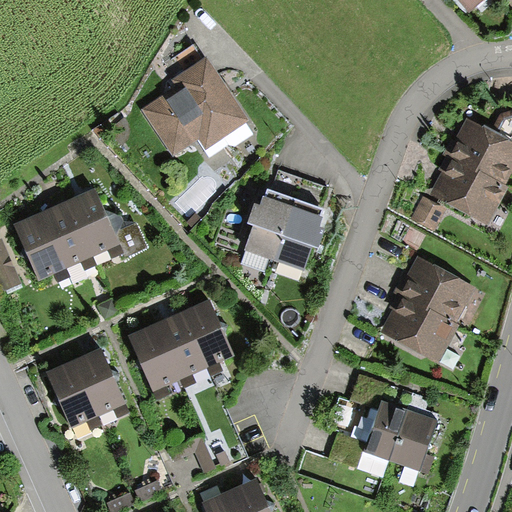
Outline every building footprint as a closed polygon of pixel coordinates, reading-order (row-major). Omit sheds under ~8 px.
[(492,1),(511,3),(511,0),(459,0),(474,17),(492,1)] [(200,60),(190,45),(169,59),(177,72),(171,77),(176,86),(141,109),(171,154),(195,139),(201,148),(247,119),(206,57),(200,60)] [(499,112),(491,128),(464,115),(459,126),(452,139),(450,138),(437,165),(441,167),(435,180),(428,195),(489,224),(508,185),(505,183),(511,168),(511,110),(499,112)] [(325,189),(266,170),(256,202),(253,201),(250,200),(243,219),(250,221),(241,247),(300,266),(308,241),(314,243),(320,225),(317,224),(314,223),(325,189)] [(89,182),(7,220),(32,275),(113,238),(120,254),(142,244),(123,203),(103,212),(89,182)] [(443,207),(420,196),(410,216),(433,227),(443,207)] [(0,245),(0,289),(16,283),(0,245)] [(386,314),(377,331),(438,362),(458,324),(453,321),(471,285),(414,256),(408,268),(403,277),(401,276),(393,292),(396,294),(386,314)] [(206,298),(124,334),(148,391),(231,355),(206,298)] [(96,347),(42,371),(65,424),(120,400),(96,347)] [(436,417),(381,398),(377,410),(366,406),(363,416),(358,415),(354,426),(362,429),(358,441),(362,442),(360,450),(418,470),(436,417)] [(202,434),(169,448),(174,461),(195,452),(204,472),(216,467),(202,434)] [(219,494),(202,502),(206,511),(272,511),(257,477),(242,483),(219,494)] [(159,479),(136,489),(141,500),(164,490),(159,479)] [(130,491),(109,500),(113,511),(134,503),(130,491)]
